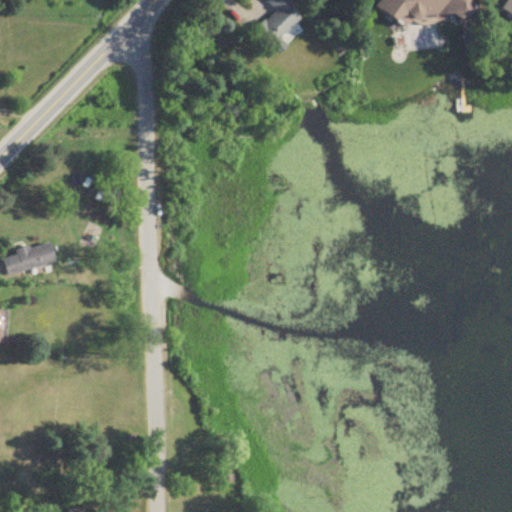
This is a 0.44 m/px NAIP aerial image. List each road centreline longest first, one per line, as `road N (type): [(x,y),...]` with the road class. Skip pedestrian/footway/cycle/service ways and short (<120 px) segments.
road 1 (residential): [(155,511),(134,22)]
road 2 (tertiary): [(155,0),(0,157)]
